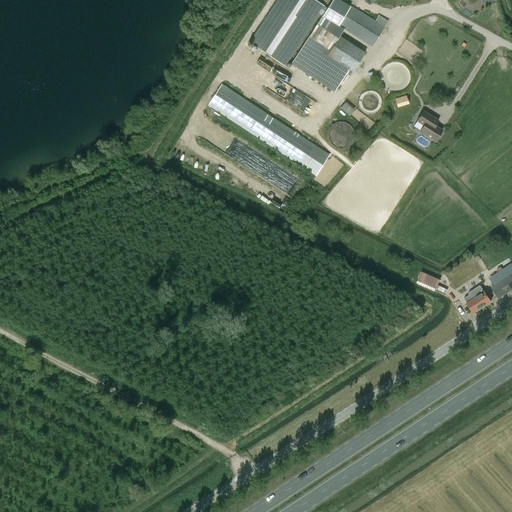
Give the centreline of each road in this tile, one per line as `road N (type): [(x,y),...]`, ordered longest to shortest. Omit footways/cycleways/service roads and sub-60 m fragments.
road 1 (unclassified): [(192,511),(511,304)]
road 2 (primary): [(511,341),(253,511)]
road 3 (primary): [(290,511),(511,366)]
